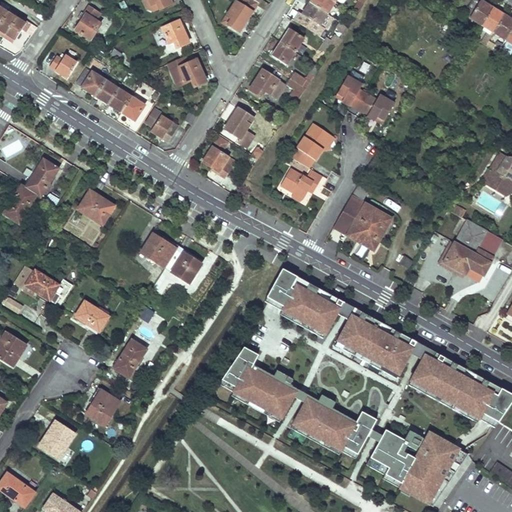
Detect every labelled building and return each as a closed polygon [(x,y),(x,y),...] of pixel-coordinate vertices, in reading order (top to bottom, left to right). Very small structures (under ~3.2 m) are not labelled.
[(171,4),(169,0),(145,0),(143,1),(146,7),(153,11),(159,8),(159,9),(171,4)] [(253,0),(236,0),(227,15),(231,18),(228,24),(239,31),(257,2),(253,0)] [(330,0),(312,0),(311,4),(326,14),(334,2),(330,0)] [(460,0),(455,9),(461,13),(469,0),(460,0)] [(478,0),(472,0),(464,14),(481,25),(492,8),(478,0)] [(357,1),(349,12),(354,15),(361,4),(357,1)] [(0,3),(0,21),(6,11),(8,9),(0,3)] [(319,25),(326,14),(311,4),(303,15),(307,18),(302,26),(319,36),(324,28),(319,25)] [(85,15),(75,30),(91,40),(101,23),(96,20),(100,14),(89,7),(84,14),(85,15)] [(492,8),(481,25),(493,32),(504,15),(492,8)] [(6,11),(0,21),(0,31),(5,34),(16,17),(14,16),(16,14),(11,11),(9,13),(6,11)] [(326,14),(319,25),(324,28),(327,30),(334,18),(326,14)] [(231,18),(227,15),(223,21),(228,24),(231,18)] [(511,20),(504,15),(493,32),(505,39),(511,27),(511,20)] [(16,17),(5,34),(15,40),(27,21),(19,16),(18,18),(16,17)] [(178,20),(161,28),(168,43),(173,42),(176,47),(188,42),(178,20)] [(289,29),(280,43),(295,52),(304,39),(289,29)] [(5,34),(4,37),(13,43),(15,40),(5,34)] [(325,41),(320,49),(326,52),(331,44),(325,41)] [(280,43),(272,56),(287,66),(295,52),(280,43)] [(115,49),(111,55),(119,60),(122,54),(115,49)] [(511,51),(508,49),(503,56),(508,59),(511,53),(511,51)] [(54,54),(47,64),(67,77),(76,62),(63,54),(60,57),(54,54)] [(185,64),(182,57),(166,64),(169,70),(185,64)] [(205,81),(195,59),(185,64),(169,70),(176,86),(184,82),(190,79),(193,86),(205,81)] [(295,73),(290,79),(304,88),(305,89),(319,68),(318,67),(315,65),(305,78),(295,73)] [(86,67),(77,81),(83,86),(82,86),(95,95),(105,79),(86,67)] [(265,92),(278,99),(286,86),(262,70),(249,91),(261,98),(265,92)] [(347,74),(339,87),(346,91),(342,99),(349,104),(354,96),(362,101),(367,93),(359,88),(362,83),(347,74)] [(105,79),(95,95),(108,103),(118,87),(105,79)] [(187,89),(193,86),(190,79),(184,82),(187,89)] [(290,79),(286,86),(292,90),(288,96),(297,101),(305,89),(304,88),(290,79)] [(118,87),(108,103),(121,111),(131,96),(118,87)] [(339,87),(334,94),(342,99),(346,91),(339,87)] [(367,93),(362,101),(371,106),(366,114),(374,119),(379,111),(386,115),(394,102),(379,94),(376,98),(367,93)] [(131,96),(121,111),(135,120),(144,105),(131,96)] [(354,96),(349,104),(357,109),(362,101),(354,96)] [(362,101),(357,109),(366,114),(371,106),(362,101)] [(245,147),(252,137),(245,132),(250,125),(245,122),(249,115),(238,108),(225,129),(241,139),(238,143),(245,147)] [(379,111),(374,119),(381,123),(386,115),(379,111)] [(156,112),(146,127),(167,141),(174,130),(173,130),(176,126),(156,112)] [(298,147),(293,156),(309,166),(320,150),(322,147),(326,145),(326,140),(330,134),(312,122),(297,146),(298,147)] [(322,147),(320,150),(329,147),(335,137),(330,134),(326,140),(326,145),(322,147)] [(225,164),(228,158),(221,154),(228,143),(219,138),(202,163),(217,173),(216,174),(224,179),(231,168),(225,164)] [(256,148),(251,155),(258,159),(263,151),(256,148)] [(498,151),(487,169),(491,171),(494,173),(505,156),(506,155),(498,151)] [(491,171),(483,183),(494,189),(506,190),(511,181),(511,155),(505,156),(494,173),(491,171)] [(228,158),(225,164),(231,168),(234,162),(228,158)] [(58,168),(43,159),(25,187),(36,194),(40,197),(58,168)] [(306,172),(308,168),(295,161),(292,165),(306,172)] [(290,167),(280,182),(293,191),(302,197),(307,189),(312,181),(317,184),(323,175),(311,168),(305,176),(290,167)] [(312,181),(307,189),(312,192),(317,184),(312,181)] [(506,190),(494,189),(503,195),(510,191),(511,188),(511,181),(506,190)] [(25,187),(21,185),(3,213),(18,223),(36,194),(25,187)] [(97,195),(89,190),(84,197),(92,202),(97,195)] [(293,191),(290,195),(299,201),(302,197),(293,191)] [(114,205),(97,195),(92,202),(84,197),(76,209),(102,225),(114,205)] [(351,196),(335,224),(370,245),(375,237),(381,227),(384,228),(390,219),(351,196)] [(451,202),(448,207),(461,215),(463,210),(451,202)] [(454,243),(444,261),(464,273),(468,266),(482,275),(492,257),(478,248),(487,231),(468,219),(454,243)] [(335,224),(332,228),(368,248),(370,245),(335,224)] [(381,227),(375,237),(378,239),(384,228),(381,227)] [(502,239),(489,232),(487,231),(478,248),(492,257),(502,239)] [(163,240),(152,233),(150,235),(162,243),(163,240)] [(164,268),(178,245),(171,241),(169,244),(163,240),(162,243),(150,235),(139,253),(164,268)] [(449,241),(437,262),(462,276),(464,273),(444,261),(454,243),(449,241)] [(185,250),(178,245),(164,268),(188,284),(199,266),(188,259),(189,256),(183,252),(185,250)] [(403,255),(399,262),(409,268),(413,261),(403,255)] [(201,264),(189,256),(188,259),(199,266),(201,264)] [(74,275),(73,277),(76,279),(82,269),(75,264),(70,272),(74,275)] [(24,285),(47,299),(54,288),(57,284),(33,269),(32,270),(23,265),(12,282),(22,288),(24,285)] [(468,266),(464,273),(478,281),(482,275),(468,266)] [(281,270),(265,299),(283,309),(281,313),(324,336),(337,312),(329,307),(327,311),(311,303),(313,299),(298,291),(296,294),(285,289),(292,276),(281,270)] [(337,301),(292,276),(285,289),(296,294),(298,291),(313,299),(311,303),(327,311),(329,307),(337,312),(342,303),(337,301)] [(54,288),(47,299),(57,306),(71,284),(66,282),(60,292),(54,288)] [(4,304),(18,312),(22,305),(8,297),(4,304)] [(283,309),(265,299),(263,303),(281,313),(283,309)] [(108,316),(84,301),(74,316),(98,331),(108,316)] [(151,311),(143,306),(137,317),(144,322),(151,311)] [(281,313),(279,316),(322,340),(324,336),(281,313)] [(362,315),(359,321),(370,327),(371,325),(381,331),(383,328),(386,330),(385,333),(387,334),(384,338),(391,342),(393,337),(402,342),(400,346),(408,351),(410,347),(404,344),(407,339),(362,315)] [(359,321),(344,348),(394,375),(408,351),(400,346),(402,342),(393,337),(391,342),(384,338),(387,334),(385,333),(386,330),(383,328),(381,331),(371,325),(370,327),(359,321)] [(18,340),(6,331),(0,339),(0,357),(5,361),(18,340)] [(146,349),(132,339),(113,368),(128,377),(146,349)] [(26,345),(18,340),(5,361),(12,365),(26,345)] [(392,378),(394,375),(344,348),(342,351),(392,378)] [(435,355),(425,349),(421,356),(429,360),(427,364),(438,370),(440,366),(454,374),(452,378),(468,387),(471,383),(485,391),(483,395),(479,403),(477,402),(469,416),(493,429),(511,396),(441,358),(438,363),(432,360),(435,355)] [(441,358),(435,355),(432,360),(438,363),(441,358)] [(421,356),(407,382),(469,416),(477,402),(479,403),(483,395),(485,391),(471,383),(468,387),(452,378),(454,374),(440,366),(438,370),(427,364),(429,360),(421,356)] [(228,393),(277,421),(291,396),(277,388),(275,392),(259,383),(257,388),(249,383),(251,380),(256,382),(258,378),(256,377),(262,367),(248,359),(228,393)] [(282,379),(262,367),(256,377),(258,378),(256,382),(251,380),(249,383),(257,388),(259,383),(275,392),(277,388),(291,396),(303,403),(311,408),(309,412),(325,421),(327,417),(342,426),(340,430),(351,436),(354,430),(351,428),(355,421),(342,413),(337,410),(327,404),(298,388),(294,385),(282,379)] [(294,385),(297,380),(286,373),(282,379),(294,385)] [(469,416),(407,382),(405,385),(491,432),(493,429),(469,416)] [(119,403),(97,388),(93,395),(95,397),(92,403),(94,404),(87,415),(104,426),(119,403)] [(274,426),(277,421),(228,393),(226,398),(274,426)] [(337,410),(340,404),(330,398),(327,404),(337,410)] [(94,404),(92,403),(85,413),(87,415),(94,404)] [(303,403),(289,428),(336,455),(341,447),(355,455),(372,425),(357,417),(355,421),(351,428),(354,430),(351,436),(340,430),(342,426),(327,417),(325,421),(309,412),(311,408),(303,403)] [(340,404),(337,410),(342,413),(346,407),(340,404)] [(74,434),(55,421),(39,444),(58,458),(74,434)] [(423,445),(429,436),(414,426),(409,435),(423,445)] [(334,460),(336,455),(289,428),(286,432),(334,460)] [(418,454),(385,433),(367,460),(385,471),(381,478),(397,488),(394,492),(423,510),(467,451),(433,429),(429,436),(423,445),(418,454)] [(385,471),(367,460),(364,466),(381,478),(385,471)] [(511,472),(496,462),(489,472),(511,487),(511,472)] [(34,492),(7,472),(0,481),(0,489),(24,507),(34,492)] [(397,488),(381,478),(378,482),(394,492),(397,488)] [(79,511),(53,494),(42,509),(47,511),(79,511)]
